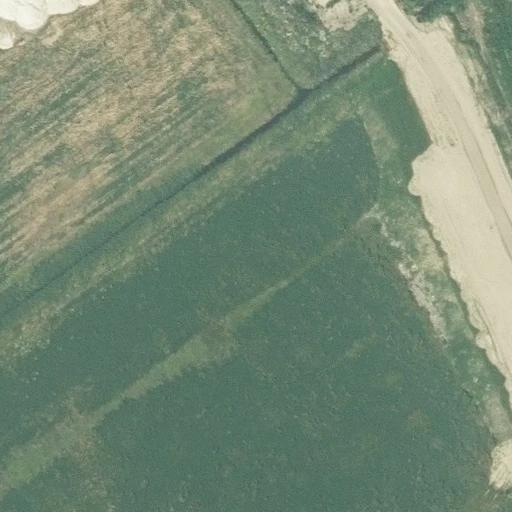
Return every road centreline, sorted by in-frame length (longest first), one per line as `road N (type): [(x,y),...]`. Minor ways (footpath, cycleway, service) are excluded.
road 1 (track): [(177,0),(344,111),(511,479)]
road 2 (unclassified): [(511,262),(397,0)]
